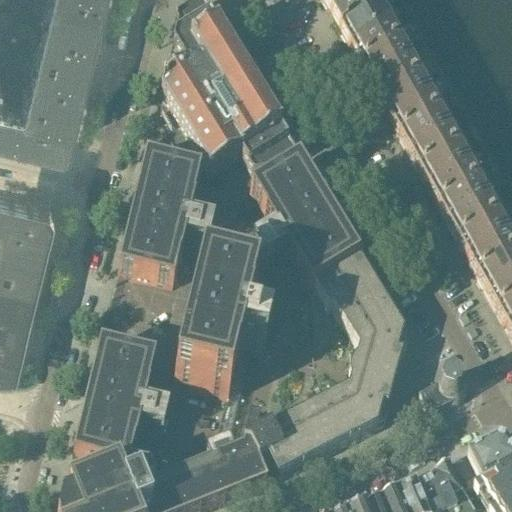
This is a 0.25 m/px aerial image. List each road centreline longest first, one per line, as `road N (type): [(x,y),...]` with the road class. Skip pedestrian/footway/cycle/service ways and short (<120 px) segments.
road 1 (residential): [(250,0),(500,411)]
road 2 (residential): [(42,427),(98,188)]
road 3 (residential): [(305,511),(500,411)]
road 4 (residential): [(98,188),(145,0)]
